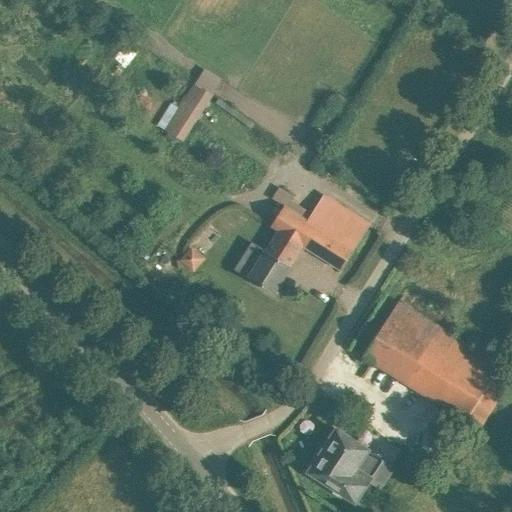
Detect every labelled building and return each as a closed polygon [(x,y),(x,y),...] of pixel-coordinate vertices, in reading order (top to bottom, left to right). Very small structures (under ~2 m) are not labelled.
[(185,97),(164,130),(183,142),(204,109),(185,97)] [(273,198),(287,205),(293,193),(279,185),(273,198)] [(271,225),(279,230),(249,278),(274,293),(291,266),(290,266),(303,245),(342,270),(370,226),(326,198),(310,221),(285,205),(271,225)] [(192,244),(180,259),(195,271),(207,257),(192,244)] [(364,357),(478,430),(511,375),(511,370),(400,301),(364,357)] [(356,502),(384,459),(337,429),(309,472),(356,502)]
